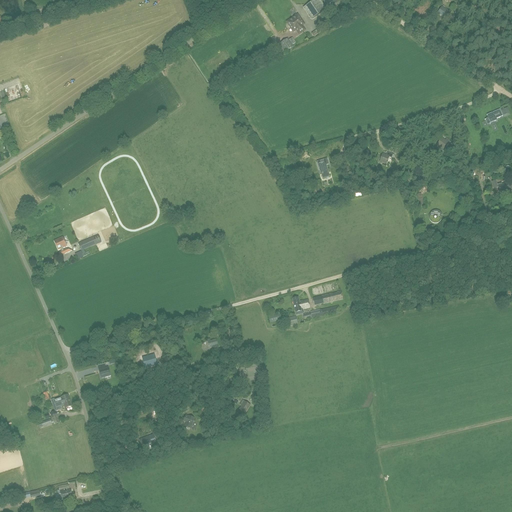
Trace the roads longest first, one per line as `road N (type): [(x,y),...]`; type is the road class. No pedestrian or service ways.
road 1 (track): [(65,351),(417,254),(467,226),(511,214)]
road 2 (unclassified): [(125,511),(102,477),(76,378),(0,205)]
road 3 (unclassified): [(0,170),(253,0)]
road 4 (unknown): [(507,90),(331,145)]
road 5 (track): [(511,93),(367,0)]
road 6 (unknown): [(229,306),(238,356),(234,378),(221,389),(221,421)]
